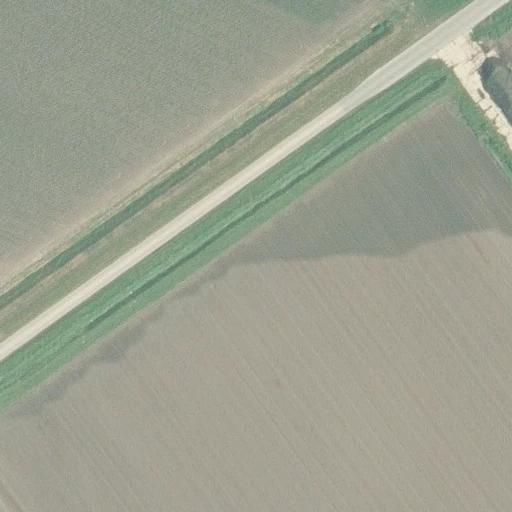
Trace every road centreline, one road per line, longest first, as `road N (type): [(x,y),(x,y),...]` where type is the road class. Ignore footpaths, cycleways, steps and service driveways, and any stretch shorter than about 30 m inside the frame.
road 1 (unclassified): [(0,351),(427,49)]
road 2 (unclassified): [(511,167),(427,49)]
